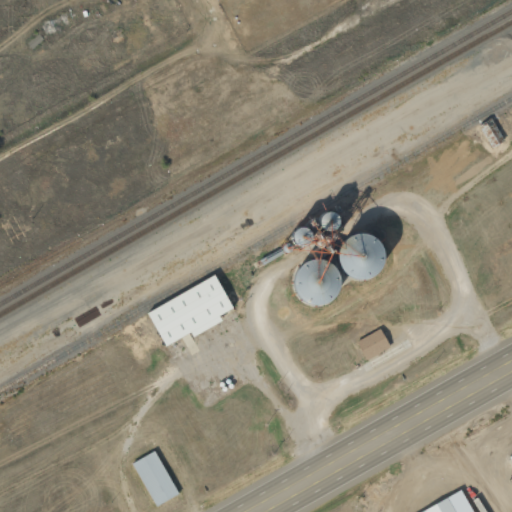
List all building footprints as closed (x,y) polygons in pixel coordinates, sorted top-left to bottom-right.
[(336,261),(293,262),(294,304),(337,303),(336,261)] [(145,311),(163,346),(190,332),(192,336),(221,321),(218,315),(231,308),(215,276),(145,311)] [(364,359),(389,348),(380,329),(356,340),(364,359)] [(132,452),(156,492),(178,479),(153,439),(132,452)] [(422,498),(430,511),(460,511),(444,485),(422,498)]
